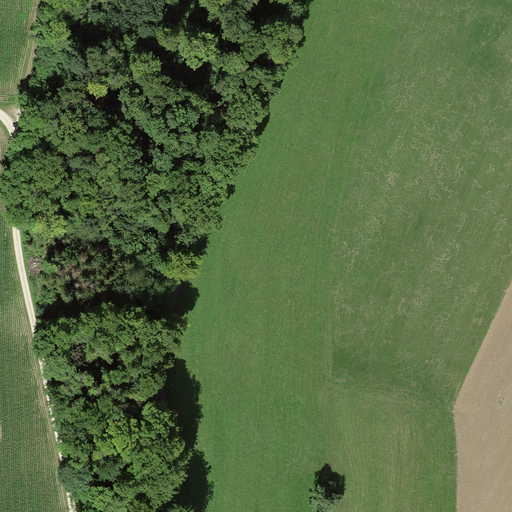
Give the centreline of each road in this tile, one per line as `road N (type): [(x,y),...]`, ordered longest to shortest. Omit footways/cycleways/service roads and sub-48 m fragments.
road 1 (unclassified): [(286,0),(209,172),(167,306),(161,398),(180,511)]
road 2 (track): [(0,116),(17,140),(17,247),(71,511)]
road 3 (track): [(47,0),(17,140)]
